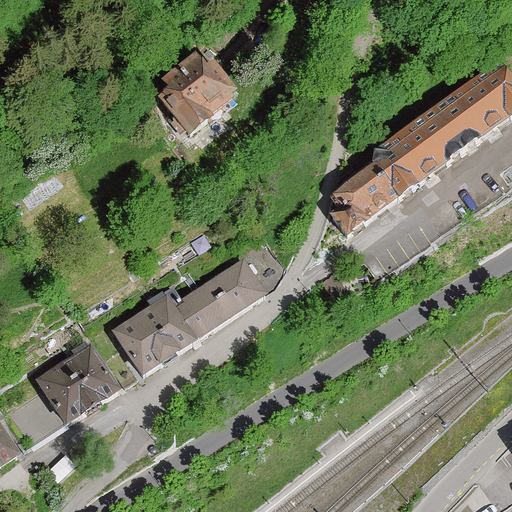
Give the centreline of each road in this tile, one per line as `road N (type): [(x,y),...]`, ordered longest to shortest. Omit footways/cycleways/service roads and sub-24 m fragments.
road 1 (tertiary): [(93,511),(511,260)]
road 2 (residential): [(282,293),(209,359),(148,400),(127,453),(68,511)]
road 3 (tertiary): [(425,511),(511,423)]
